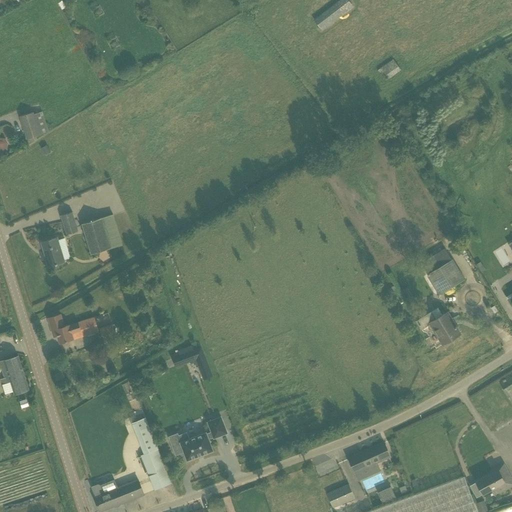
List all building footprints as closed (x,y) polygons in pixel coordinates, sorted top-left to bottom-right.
[(62,0),(61,0),(58,2),(62,10),(66,7),(62,0)] [(384,81),(400,70),(392,58),(376,69),(384,81)] [(39,127),(34,112),(20,116),(27,139),(46,133),(44,126),(39,127)] [(41,149),(45,156),(51,153),(47,145),(41,149)] [(511,211),(509,207),(492,216),(499,229),(508,223),(511,229),(511,211)] [(60,216),(66,235),(78,231),(72,213),(60,216)] [(114,213),(82,223),(92,254),(123,244),(114,213)] [(49,267),(58,264),(66,262),(58,237),(41,242),(49,267)] [(439,294),(465,278),(452,259),(450,260),(443,248),(422,262),(429,273),(427,274),(439,294)] [(437,333),(443,344),(460,334),(448,312),(436,319),(431,312),(416,321),(421,329),(430,324),(436,334),(437,333)] [(65,325),(62,314),(48,318),(53,335),(56,334),(59,343),(99,332),(94,316),(65,325)] [(183,336),(191,334),(189,321),(181,322),(183,336)] [(101,331),(104,341),(116,337),(114,331),(112,324),(100,328),(100,331),(101,331)] [(204,357),(201,349),(173,360),(176,367),(204,357)] [(29,389),(18,356),(0,361),(0,362),(5,378),(0,380),(2,384),(11,381),(15,394),(29,389)] [(511,511),(511,383),(503,390),(511,403),(511,511),(477,511),(464,476),(365,511),(511,511)] [(171,483),(157,448),(145,418),(133,423),(136,432),(135,432),(144,454),(140,455),(154,490),(171,483)] [(225,427),(211,432),(215,442),(210,444),(210,442),(192,449),(190,442),(182,446),(181,443),(172,447),(179,464),(187,461),(190,470),(216,460),(212,448),(217,447),(217,448),(231,443),(225,427)] [(384,442),(353,456),(348,458),(358,479),(379,470),(376,463),(390,457),(384,442)] [(497,470),(476,482),(483,494),(493,489),(496,494),(511,485),(511,480),(503,464),(496,468),(497,470)] [(95,497),(94,497),(100,511),(115,506),(115,505),(118,504),(118,505),(144,494),(138,480),(132,482),(131,481),(117,486),(114,480),(101,485),(100,486),(98,484),(91,487),(95,497)] [(392,480),(379,485),(384,498),(397,494),(397,493),(394,494),(393,491),(396,491),(392,480)] [(355,498),(353,493),(349,484),(336,489),(327,494),(333,508),(355,498)]
